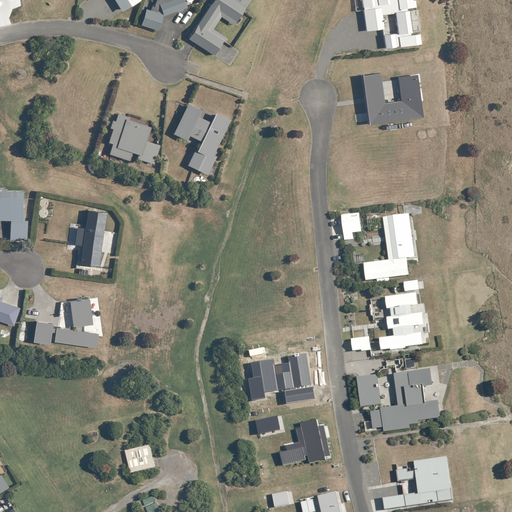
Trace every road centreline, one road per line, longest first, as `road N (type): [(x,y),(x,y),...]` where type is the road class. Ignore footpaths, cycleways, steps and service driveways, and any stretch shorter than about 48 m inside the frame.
road 1 (residential): [(364,511),(338,386),(318,191),(320,99)]
road 2 (residential): [(166,64),(135,43),(96,32),(38,29),(0,37)]
